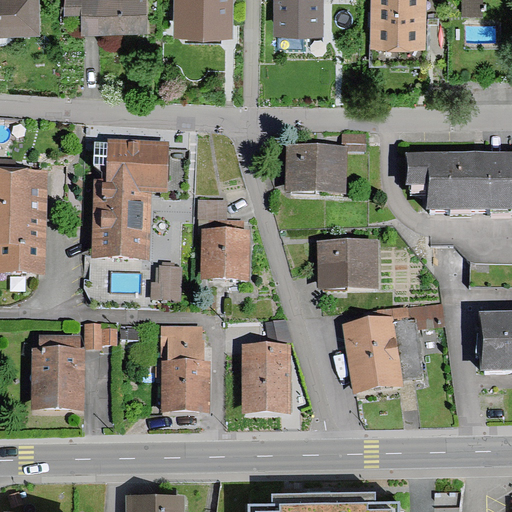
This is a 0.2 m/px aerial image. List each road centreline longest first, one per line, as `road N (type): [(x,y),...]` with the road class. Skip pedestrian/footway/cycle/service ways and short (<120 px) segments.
road 1 (residential): [(330,454),(250,168),(249,120)]
road 2 (secondary): [(330,454),(0,460)]
road 3 (unclassified): [(249,120),(511,118)]
road 4 (unclassified): [(0,108),(249,120)]
road 5 (residential): [(217,321),(0,314)]
road 6 (secondary): [(511,451),(330,454)]
road 7 (unclassified): [(249,120),(252,0)]
